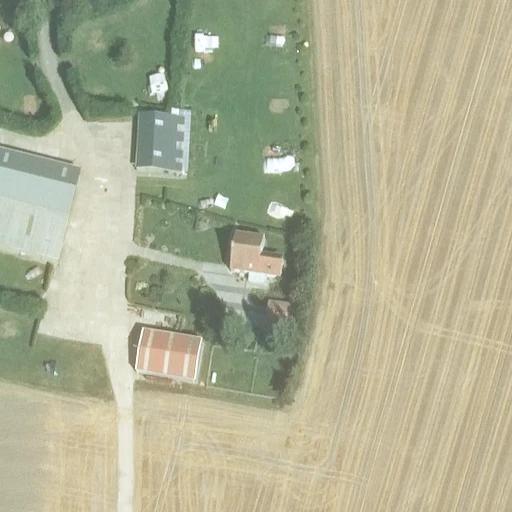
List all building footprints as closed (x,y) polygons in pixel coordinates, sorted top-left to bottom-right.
[(181,174),(184,121),(171,120),(171,118),(139,117),(136,172),(168,174),(168,173),(181,174)] [(0,252),(55,266),(65,225),(78,174),(0,153),(0,252)] [(230,274),(249,277),(247,284),(263,286),(264,279),(279,281),(282,265),(265,262),(265,259),(262,259),(265,242),(235,238),(230,274)] [(267,305),(264,329),(284,332),(294,334),(298,310),(267,305)] [(284,332),(282,344),(296,346),(298,334),(294,334),(284,332)] [(143,333),(136,375),(195,385),(203,344),(143,333)]
